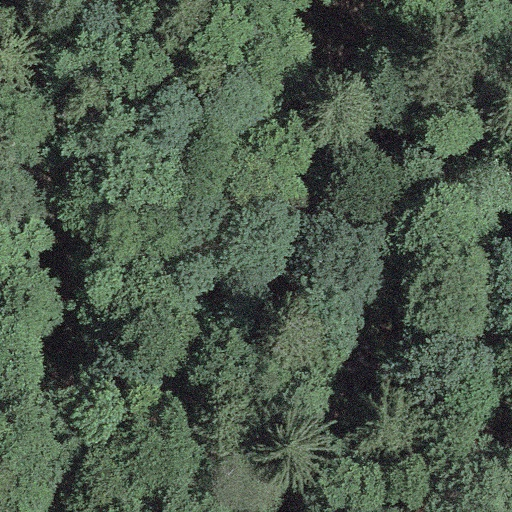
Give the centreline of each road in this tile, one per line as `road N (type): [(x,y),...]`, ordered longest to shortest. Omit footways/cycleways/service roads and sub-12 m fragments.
road 1 (track): [(273,0),(320,280),(353,356),(504,511)]
road 2 (track): [(33,511),(9,0)]
